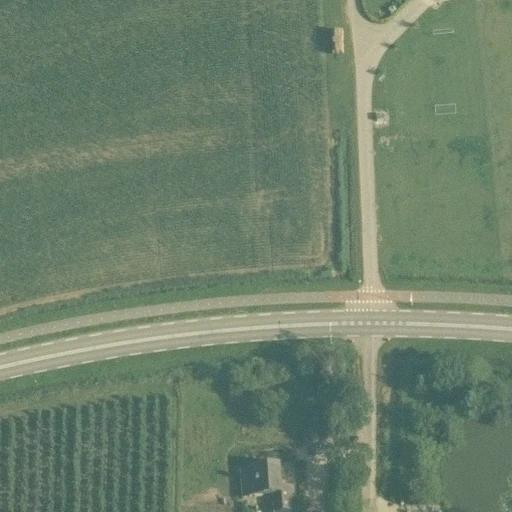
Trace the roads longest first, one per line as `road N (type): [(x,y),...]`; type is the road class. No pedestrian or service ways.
road 1 (primary): [(511,332),(274,324),(0,363)]
road 2 (track): [(365,511),(369,326),(349,0)]
